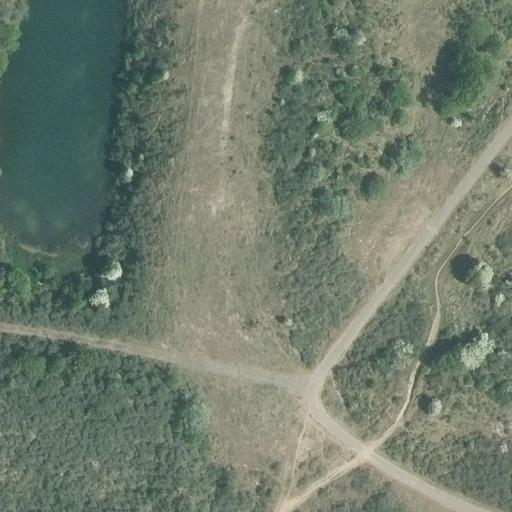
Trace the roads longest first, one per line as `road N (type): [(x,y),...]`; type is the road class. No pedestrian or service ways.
road 1 (unknown): [(511,175),(437,272),(431,337),(402,420),(282,511)]
road 2 (unclassified): [(309,406),(337,340),(511,119)]
road 3 (unclassified): [(0,327),(157,352),(309,406)]
road 4 (unclassified): [(474,511),(352,462),(309,406)]
